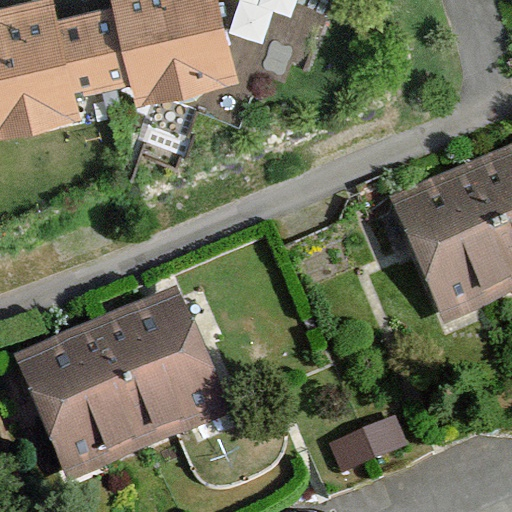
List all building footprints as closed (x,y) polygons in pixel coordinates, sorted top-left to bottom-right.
[(65,88),(93,81),(75,8),(48,15),(44,0),(29,0),(0,6),(0,127),(70,111),(65,88)] [(105,0),(106,1),(75,8),(93,81),(123,73),(129,97),(232,72),(214,0),(105,0)] [(511,272),(511,149),(470,166),(511,272)] [(434,320),(511,288),(511,272),(470,166),(386,199),(434,320)] [(135,440),(219,407),(171,286),(87,319),(135,440)] [(51,473),(135,440),(87,319),(3,353),(51,473)]
